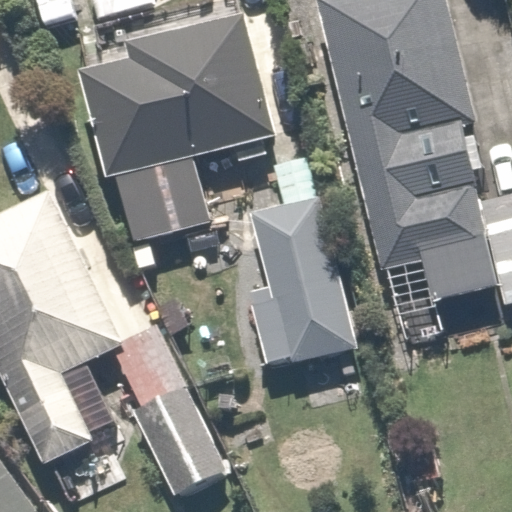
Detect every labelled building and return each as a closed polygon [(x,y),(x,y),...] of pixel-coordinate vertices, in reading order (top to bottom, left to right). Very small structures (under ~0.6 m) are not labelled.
[(445,0),(344,0),(297,8),(324,177),(470,153),(445,0)] [(511,0),(498,0),(511,86),(511,0)] [(246,35),(65,63),(99,275),(202,259),(191,188),(268,176),(246,35)] [(511,337),(511,217),(461,223),(463,239),(391,244),(401,335),(480,326),(482,341),(511,337)] [(50,232),(0,252),(0,464),(4,474),(62,451),(41,400),(107,374),(50,232)] [(310,243),(222,257),(246,407),(335,393),(310,243)] [(193,394),(137,420),(178,509),(234,483),(193,394)]
